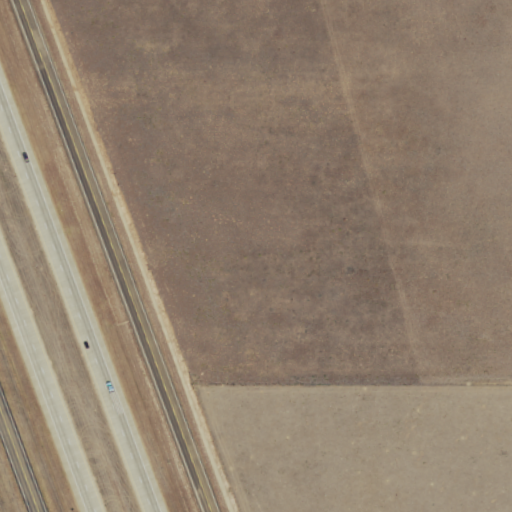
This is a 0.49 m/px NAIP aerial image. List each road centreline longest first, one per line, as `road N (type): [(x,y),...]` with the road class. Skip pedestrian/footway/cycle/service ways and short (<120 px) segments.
road 1 (tertiary): [(215,511),(22,0)]
road 2 (motorway): [(156,511),(0,94)]
road 3 (motorway): [(0,257),(96,511)]
road 4 (tertiary): [(0,399),(41,511)]
